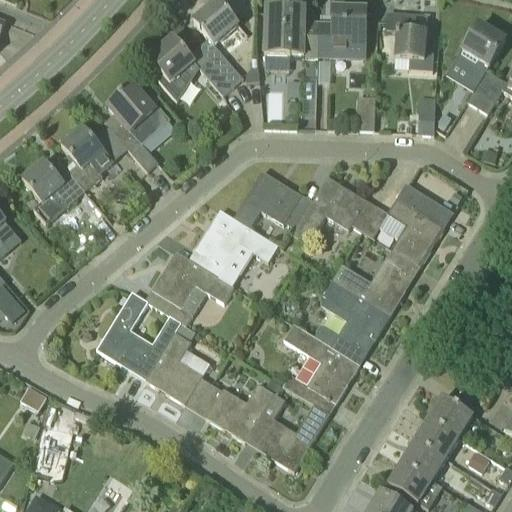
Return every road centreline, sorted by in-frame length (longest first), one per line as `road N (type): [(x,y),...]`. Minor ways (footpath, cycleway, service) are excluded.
road 1 (residential): [(13,365),(239,153),(272,144),(399,152),(430,161),(494,209)]
road 2 (residential): [(317,511),(494,209)]
road 3 (residential): [(272,511),(164,438),(13,365)]
